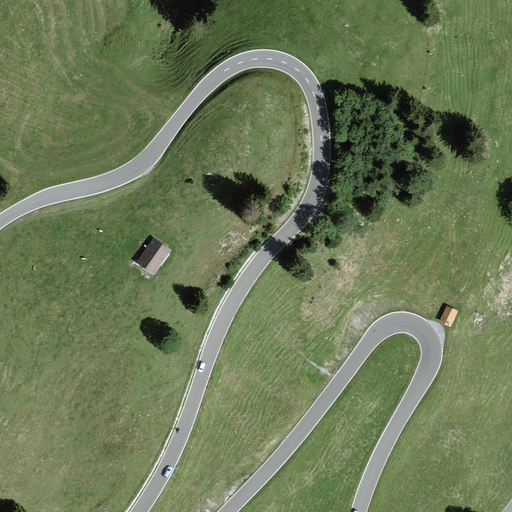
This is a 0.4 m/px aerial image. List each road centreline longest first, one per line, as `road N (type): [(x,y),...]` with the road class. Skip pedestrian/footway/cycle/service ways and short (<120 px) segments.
road 1 (secondary): [(138,511),(175,448),(228,308),(312,194),(322,141),(312,89),(289,64),(241,62),(194,99),(135,170),(44,199),(0,223)]
road 2 (secondary): [(358,511),(430,358),(422,331),(402,324),(375,335),(228,511)]
